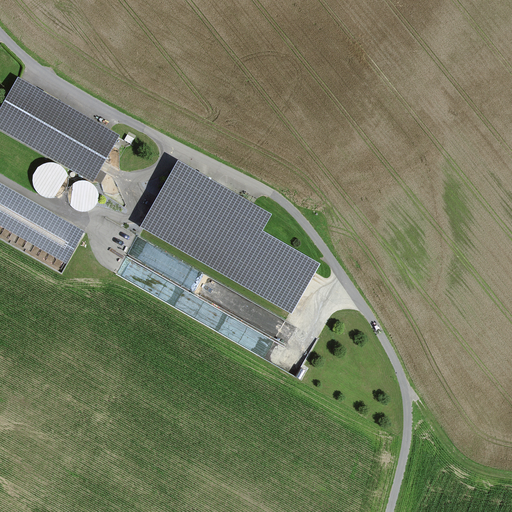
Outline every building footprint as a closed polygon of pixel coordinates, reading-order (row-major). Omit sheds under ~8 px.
[(119,137),(18,81),(0,113),(0,129),(95,181),(119,137)] [(271,215),(177,163),(140,230),(290,313),(317,265),(261,233),(271,215)] [(37,195),(63,193),(62,165),(36,166),(37,195)] [(90,190),(91,187),(77,185),(74,204),(97,208),(100,191),(90,190)] [(83,235),(0,186),(0,224),(67,263),(83,235)] [(254,323),(278,334),(284,323),(259,311),(254,323)]
